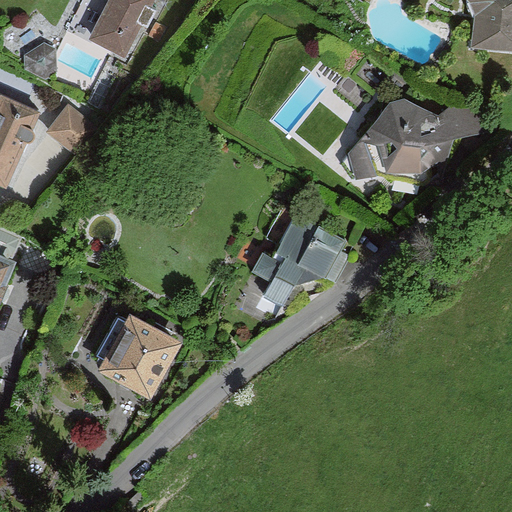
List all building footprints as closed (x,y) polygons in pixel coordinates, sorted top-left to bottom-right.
[(152,0),(106,0),(89,32),(127,51),(142,22),(148,25),(157,8),(151,4),(152,0)] [(511,49),(511,0),(471,0),(476,4),(481,16),(477,47),(511,49)] [(55,81),(54,47),(43,41),(24,52),(25,64),(55,81)] [(41,109),(4,92),(0,101),(0,173),(9,178),(41,109)] [(390,97),(348,149),(355,174),(380,168),(441,186),(452,132),(496,127),(496,117),(460,98),(437,111),(404,94),(390,97)] [(67,100),(46,126),(78,152),(99,126),(67,100)] [(344,236),(296,210),(271,253),(262,248),(252,265),(270,275),(273,270),(294,281),(324,272),(336,279),(350,254),(338,247),(344,236)] [(0,224),(0,247),(13,253),(16,246),(21,236),(0,224)] [(0,291),(14,259),(0,252),(0,291)] [(273,270),(270,275),(262,292),(282,303),(289,291),(294,281),(273,270)] [(174,336),(126,309),(123,316),(115,312),(94,350),(101,354),(98,360),(145,387),(174,336)]
